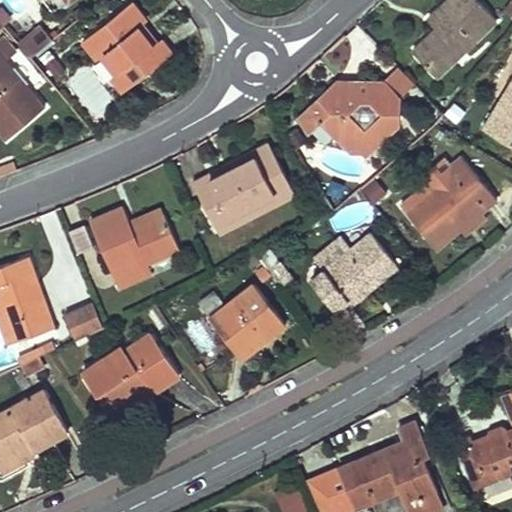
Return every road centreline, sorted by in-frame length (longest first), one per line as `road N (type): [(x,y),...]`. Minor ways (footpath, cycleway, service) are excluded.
road 1 (tertiary): [(511,293),(471,326),(322,411),(122,511)]
road 2 (residential): [(262,76),(108,166),(0,200)]
